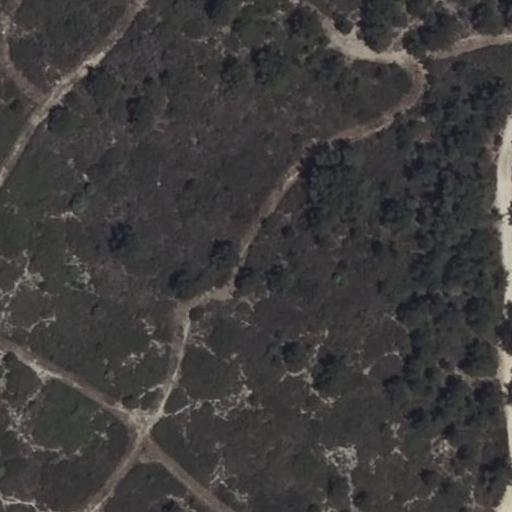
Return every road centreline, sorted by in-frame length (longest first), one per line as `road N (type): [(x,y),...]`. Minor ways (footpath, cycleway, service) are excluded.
road 1 (track): [(0,346),(130,416),(231,511)]
road 2 (track): [(149,0),(53,99),(0,185)]
road 3 (track): [(511,270),(505,160),(511,125)]
